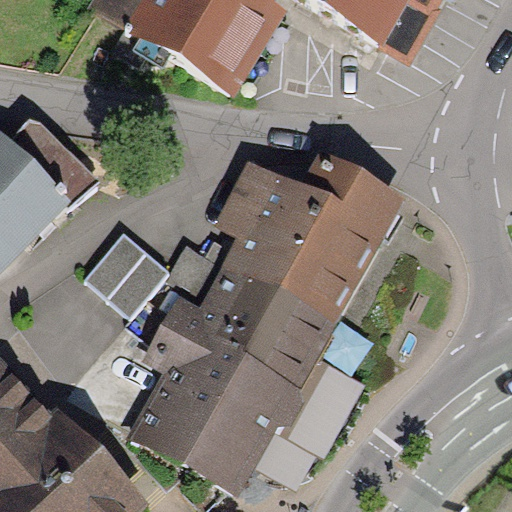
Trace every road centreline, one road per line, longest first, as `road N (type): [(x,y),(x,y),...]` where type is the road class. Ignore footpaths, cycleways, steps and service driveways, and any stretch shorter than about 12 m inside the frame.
road 1 (residential): [(497,135),(219,133),(0,92)]
road 2 (secondary): [(511,378),(431,434),(373,511)]
